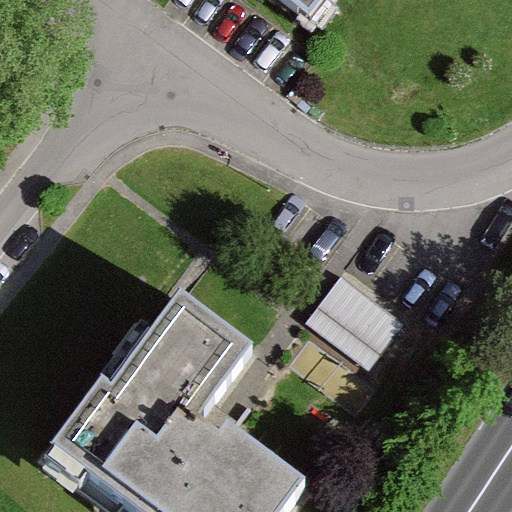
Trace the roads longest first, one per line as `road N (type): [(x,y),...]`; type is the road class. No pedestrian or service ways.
road 1 (residential): [(511,177),(447,196),(371,189),(292,161),(146,46)]
road 2 (residential): [(146,46),(0,232)]
